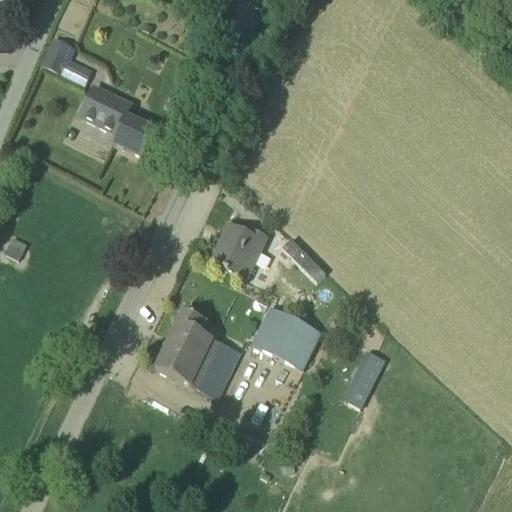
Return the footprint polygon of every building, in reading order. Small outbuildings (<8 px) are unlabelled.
[(0,0),(0,9),(17,8),(17,3),(30,3),(29,0),(0,0)] [(53,46),(40,71),(82,91),(83,89),(88,78),(66,67),(72,55),(53,46)] [(115,140),(111,148),(141,163),(154,137),(125,123),(130,112),(91,93),(77,122),(115,140)] [(229,230),(210,270),(246,285),(265,241),(250,234),(248,238),(229,230)] [(11,243),(4,257),(19,265),(25,250),(11,243)] [(310,262),(290,244),(281,254),(300,272),(310,262)] [(302,376),(321,339),(269,313),(250,351),(302,376)] [(198,338),(204,327),(183,317),(171,341),(169,341),(167,346),(168,347),(154,375),(217,405),(240,358),(198,338)] [(369,357),(347,406),(362,413),(385,364),(369,357)]
